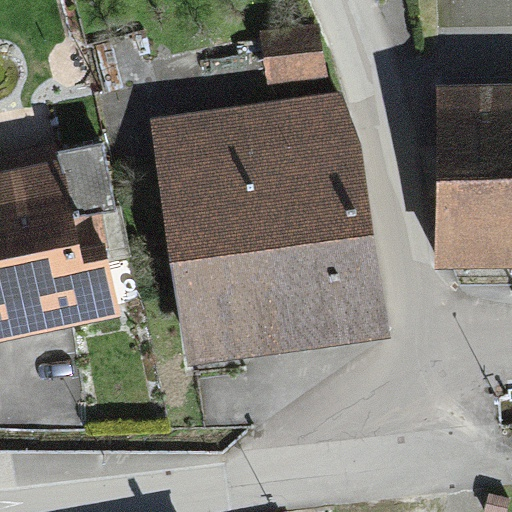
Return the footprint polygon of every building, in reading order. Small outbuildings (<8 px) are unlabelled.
[(301,34),(259,43),(269,89),(311,79),(301,34)] [(0,51),(0,116),(27,102),(0,51)] [(511,64),(428,66),(431,270),(511,264),(511,64)] [(336,102),(149,128),(183,365),(370,339),(336,102)] [(0,341),(101,320),(87,251),(59,257),(41,172),(0,180),(0,341)]
